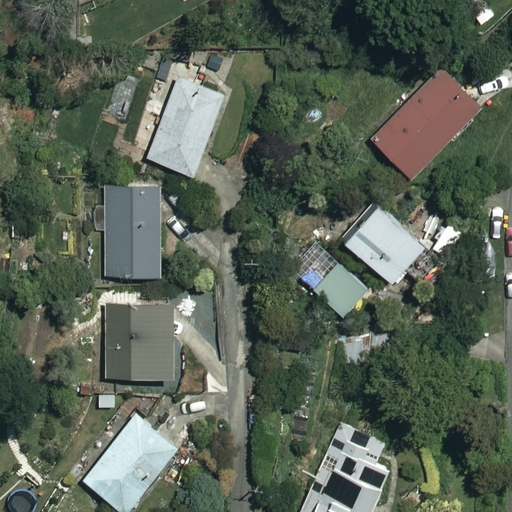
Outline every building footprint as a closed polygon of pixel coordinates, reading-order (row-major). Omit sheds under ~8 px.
[(476,101),(437,63),(367,134),(405,172),(476,101)] [(189,168),(218,90),(164,70),(135,148),(189,168)] [(156,179),(104,179),(105,272),(157,271),(156,179)] [(418,239),(369,195),(336,232),(385,276),(418,239)] [(364,284),(334,258),(319,275),(307,265),(298,275),(339,311),(364,284)] [(166,294),(103,295),(104,371),(168,370),(166,294)] [(172,439),(132,409),(80,477),(120,507),(172,439)] [(381,438),(342,420),(299,511),(363,511),(384,467),(370,461),(381,438)]
